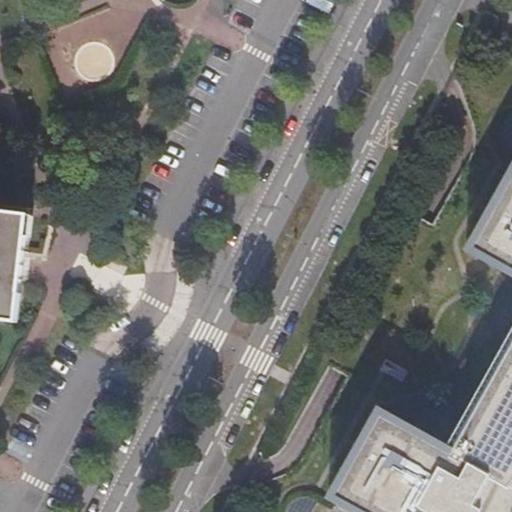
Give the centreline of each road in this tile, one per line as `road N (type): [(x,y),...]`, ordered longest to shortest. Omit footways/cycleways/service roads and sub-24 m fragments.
road 1 (residential): [(178,511),(445,0)]
road 2 (residential): [(381,0),(115,511)]
